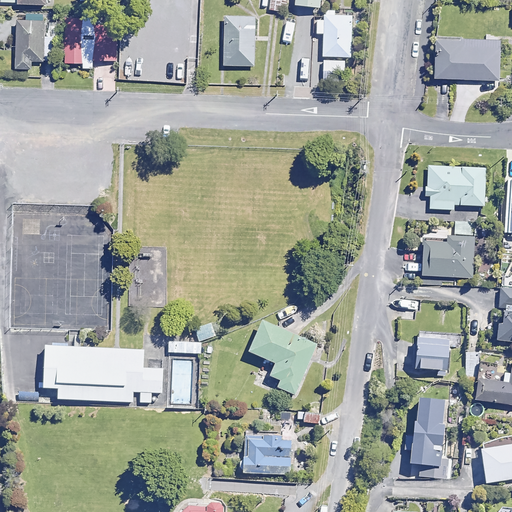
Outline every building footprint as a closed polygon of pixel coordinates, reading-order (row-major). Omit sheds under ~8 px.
[(286,0),(269,0),(270,11),(286,11),(286,0)] [(322,0),(298,0),(297,8),(322,11),(322,0)] [(94,15),(84,15),(84,21),(65,20),(63,65),(93,66),(93,62),(117,63),(119,24),(94,23),(94,15)] [(324,57),(345,58),(351,58),(351,17),(324,17),(324,21),(315,21),(315,36),(324,36),(324,57)] [(257,20),(227,19),(225,68),(255,69),(257,20)] [(55,61),(55,23),(18,23),(18,70),(32,70),(32,61),(55,61)] [(504,39),(434,38),(434,81),(503,82),(504,39)] [(345,58),(324,57),(324,81),(344,81),(345,58)] [(98,165),(99,156),(37,153),(37,145),(22,144),(22,164),(17,164),(16,174),(23,175),(23,188),(38,188),(38,192),(97,195),(98,184),(109,184),(110,165),(98,165)] [(486,168),(428,166),(426,196),(431,196),(430,209),(454,210),(454,205),(484,206),(486,168)] [(473,223),(455,222),(455,234),(444,234),(444,240),(422,240),(422,285),(442,285),(442,276),(472,276),(473,223)] [(511,288),(502,287),(499,307),(495,338),(511,340),(511,288)] [(317,343),(260,318),(247,349),(274,361),(269,374),(281,379),(277,387),(294,395),(317,343)] [(215,336),(212,323),(194,327),(197,340),(215,336)] [(447,338),(416,338),(416,367),(437,367),(437,376),(447,376),(447,338)] [(171,355),(46,346),(42,399),(167,408),(171,355)] [(511,357),(509,373),(503,372),(502,381),(478,377),(474,398),(511,404),(511,357)] [(194,363),(175,362),(174,407),(192,408),(194,363)] [(442,395),(414,394),(414,417),(410,416),(410,433),(404,433),(404,448),(409,448),(408,460),(419,461),(419,477),(449,478),(450,462),(440,461),(442,395)] [(275,434),(244,433),(243,472),(290,473),(290,437),(275,436),(275,434)] [(484,481),(511,477),(511,441),(480,445),(484,481)] [(220,511),(221,502),(185,500),(178,505),(177,511),(220,511)]
